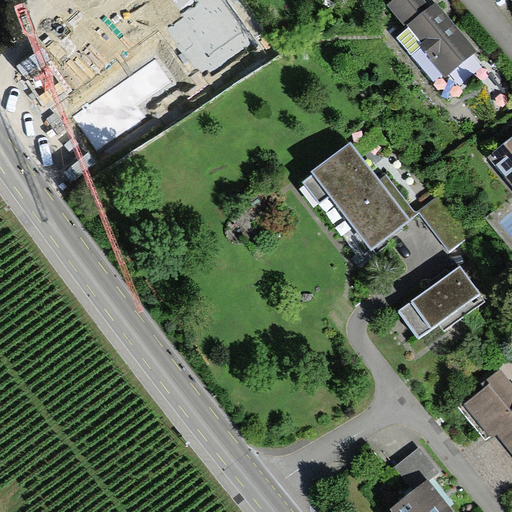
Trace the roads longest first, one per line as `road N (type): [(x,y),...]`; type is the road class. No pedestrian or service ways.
road 1 (secondary): [(257,486),(0,147)]
road 2 (residential): [(257,486),(379,411),(411,403),(495,511)]
